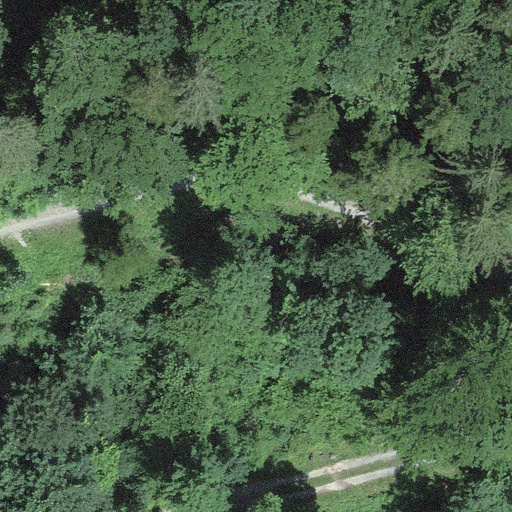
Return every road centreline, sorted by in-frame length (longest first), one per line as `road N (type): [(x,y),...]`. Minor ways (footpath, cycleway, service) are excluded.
road 1 (track): [(511,235),(323,184),(109,198),(0,227)]
road 2 (track): [(199,511),(511,447)]
